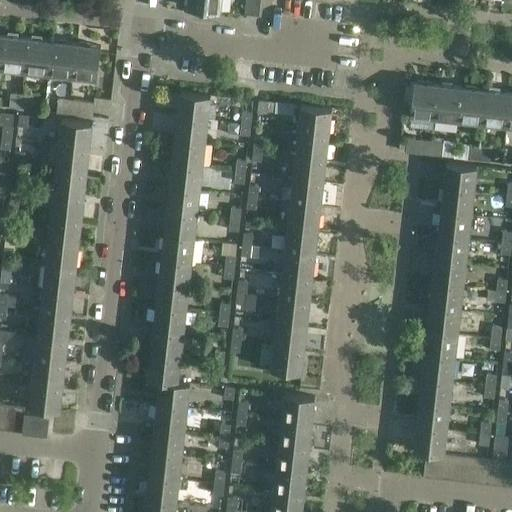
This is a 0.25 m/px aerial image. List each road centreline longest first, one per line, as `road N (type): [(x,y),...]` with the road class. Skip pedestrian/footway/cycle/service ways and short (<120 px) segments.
road 1 (residential): [(144,32),(95,451)]
road 2 (residential): [(144,32),(329,52)]
road 3 (residential): [(387,486),(511,500)]
